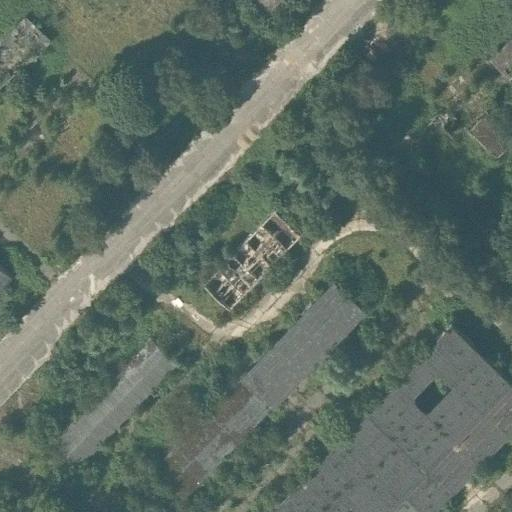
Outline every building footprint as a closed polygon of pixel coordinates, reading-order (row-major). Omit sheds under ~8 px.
[(297,0),(247,0),(275,24),(297,0)] [(0,99),(54,43),(27,17),(0,45),(0,99)] [(511,78),(511,31),(407,140),(431,163),(511,78)] [(328,201),(300,175),(201,280),(229,307),(328,201)] [(0,283),(13,270),(0,257),(0,283)] [(177,500),(366,304),(335,274),(146,470),(177,500)] [(511,370),(450,311),(255,511),(433,511),(511,430),(511,370)] [(179,361),(149,333),(55,434),(86,462),(179,361)]
